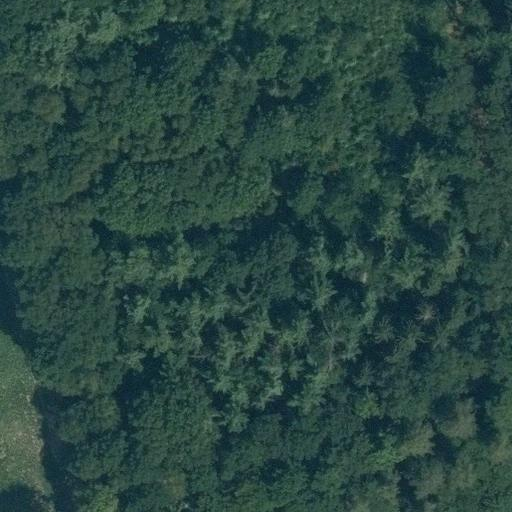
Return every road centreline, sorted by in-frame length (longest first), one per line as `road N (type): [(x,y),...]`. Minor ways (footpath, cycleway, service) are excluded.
road 1 (track): [(129,511),(511,368)]
road 2 (track): [(425,0),(433,60),(511,245)]
